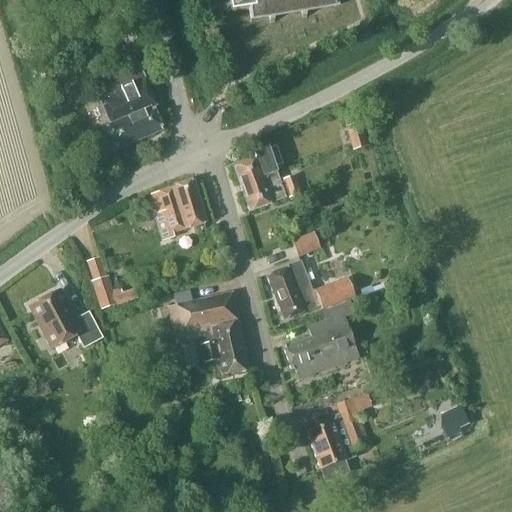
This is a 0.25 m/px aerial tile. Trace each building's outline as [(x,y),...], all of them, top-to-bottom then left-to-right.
[(228,0),(230,13),(247,10),(249,20),(267,17),(268,24),(273,23),(272,16),(299,12),(300,19),(305,18),(304,11),(333,6),(333,7),(336,6),(335,4),(334,4),(333,0),(228,0)] [(154,106),(137,63),(99,78),(90,82),(108,125),(106,126),(116,148),(159,130),(149,108),(154,106)] [(60,109),(55,85),(39,88),(44,112),(60,109)] [(367,148),(359,123),(344,128),(352,152),(367,148)] [(274,172),(266,149),(253,153),(255,160),(232,168),(248,213),(272,204),(272,203),(299,193),(294,177),(282,180),(282,181),(278,182),(275,172),(274,172)] [(205,225),(192,182),(170,188),(170,189),(150,195),(155,215),(152,216),(160,242),(172,238),(171,234),(183,231),(205,225)] [(319,250),(313,233),(289,242),(295,259),(319,250)] [(347,279),(340,282),(313,293),(314,295),(311,297),(298,264),(265,277),(283,322),(306,313),(305,313),(315,309),(315,308),(319,307),(321,312),(355,298),(347,279)] [(107,278),(105,278),(90,283),(98,310),(135,299),(132,290),(120,294),(119,290),(111,292),(107,278)] [(73,321),(58,292),(28,307),(51,350),(75,337),(82,350),(101,339),(87,313),(73,321)] [(230,294),(195,302),(191,303),(189,292),(172,296),(175,307),(170,308),(178,345),(199,340),(203,364),(217,361),(220,377),(247,371),(230,294)] [(353,314),(348,302),(321,312),(324,322),(306,328),(310,338),(282,349),(290,371),(293,370),(296,380),(357,359),(343,318),(353,314)] [(395,374),(389,356),(364,364),(370,383),(395,374)] [(371,407),(366,395),(335,406),(338,415),(334,417),(332,424),(305,434),(323,483),(348,474),(344,461),(354,457),(352,452),(369,445),(359,419),(364,417),(361,411),(371,407)] [(436,419),(447,438),(469,425),(458,406),(436,419)]
